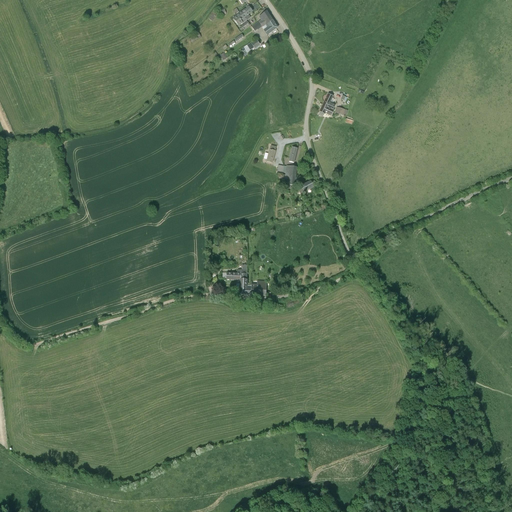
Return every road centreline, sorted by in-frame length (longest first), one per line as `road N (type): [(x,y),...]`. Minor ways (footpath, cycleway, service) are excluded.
road 1 (unclassified): [(356,259),(310,154),(308,68),(265,0)]
road 2 (track): [(171,301),(34,344),(0,317)]
road 3 (unclassified): [(356,259),(392,233),(511,178)]
road 4 (track): [(361,511),(397,443),(419,364)]
road 5 (unclassified): [(218,295),(307,291),(348,274),(356,259)]
road 6 (track): [(441,511),(439,431),(421,369)]
